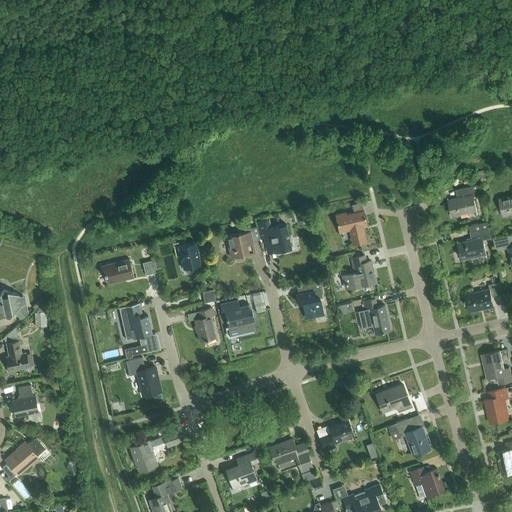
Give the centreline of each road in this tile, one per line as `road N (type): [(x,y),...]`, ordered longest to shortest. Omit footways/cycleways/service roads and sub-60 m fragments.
road 1 (residential): [(479,511),(431,339)]
road 2 (residential): [(290,372),(431,339)]
road 3 (residential): [(431,339),(403,216)]
